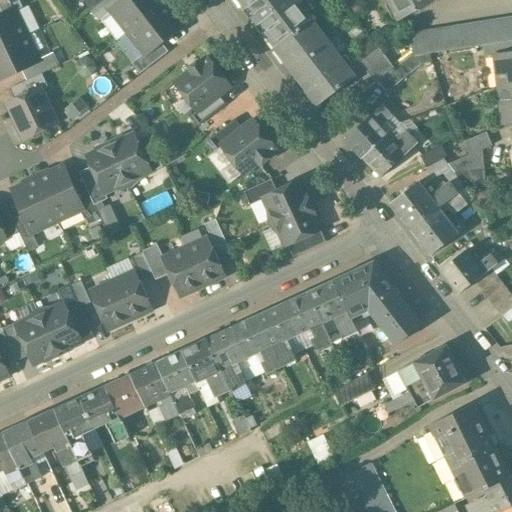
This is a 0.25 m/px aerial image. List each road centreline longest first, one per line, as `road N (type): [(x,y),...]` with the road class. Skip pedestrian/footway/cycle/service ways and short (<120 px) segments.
road 1 (residential): [(382,236),(0,412)]
road 2 (residential): [(224,17),(382,236)]
road 3 (residential): [(18,160),(70,135),(224,17)]
road 4 (residential): [(382,236),(511,393)]
